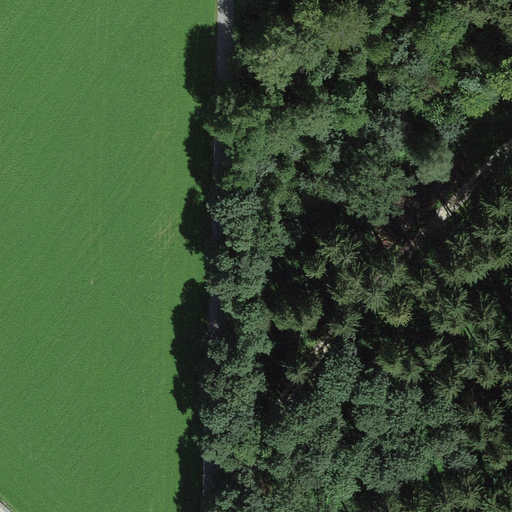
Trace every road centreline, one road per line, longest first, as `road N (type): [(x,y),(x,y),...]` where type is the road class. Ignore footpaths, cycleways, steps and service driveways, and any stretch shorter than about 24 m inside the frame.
road 1 (unclassified): [(223,0),(205,511)]
road 2 (track): [(511,143),(343,314),(240,459),(207,476)]
